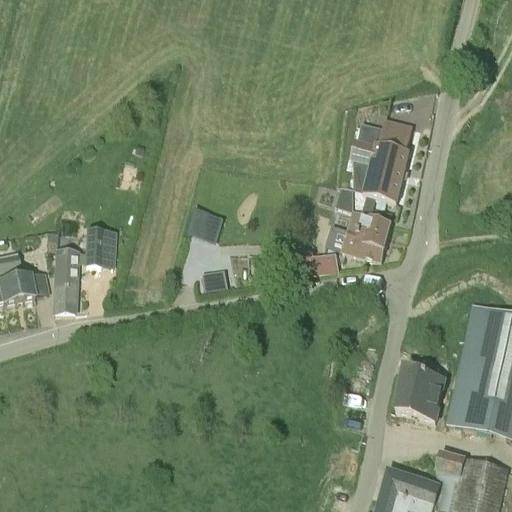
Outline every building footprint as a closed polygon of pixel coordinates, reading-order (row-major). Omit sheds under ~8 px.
[(356,147),(351,167),(371,171),(363,202),(375,204),(379,205),(387,207),(396,210),(409,157),(376,149),(375,152),(356,147)] [(144,150),(136,149),(135,158),(142,159),(144,150)] [(342,192),(336,213),(352,218),(353,195),(342,192)] [(366,202),(361,219),(370,222),(375,204),(366,202)] [(379,205),(376,214),(385,216),(387,207),(379,205)] [(197,214),(190,238),(219,247),(226,222),(197,214)] [(353,219),(348,239),(343,258),(382,268),(385,255),(392,229),(391,229),(391,227),(370,222),(369,224),(353,219)] [(47,257),(56,257),(58,258),(58,238),(47,238),(47,257)] [(102,238),(87,238),(86,259),(86,265),(86,269),(86,272),(114,272),(115,239),(102,238)] [(77,258),(58,258),(56,257),(55,302),(54,322),(73,320),(76,269),(86,269),(86,265),(86,259),(77,258)] [(335,257),(308,261),(311,281),(338,277),(335,257)] [(34,305),(29,282),(19,284),(17,276),(20,275),(17,260),(0,263),(0,308),(2,308),(3,312),(34,305)] [(229,291),(226,272),(202,276),(205,295),(229,291)] [(450,431),(472,436),(511,444),(511,320),(476,313),(450,431)] [(406,372),(406,373),(398,417),(438,424),(445,380),(449,359),(421,354),(418,374),(406,372)] [(388,477),(381,503),(432,511),(499,511),(508,473),(441,459),(437,478),(438,478),(434,491),(388,477)] [(414,511),(415,511),(381,503),(378,511),(414,511)]
